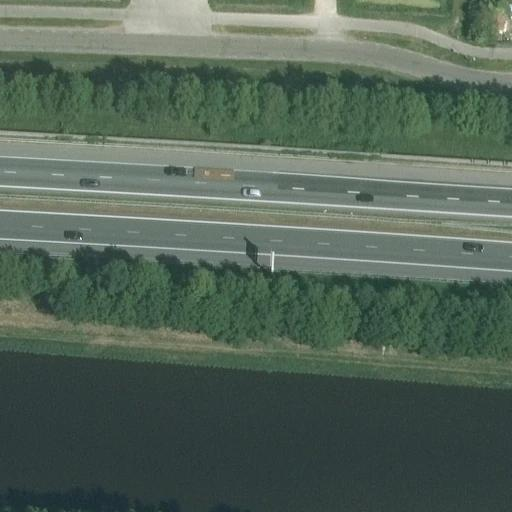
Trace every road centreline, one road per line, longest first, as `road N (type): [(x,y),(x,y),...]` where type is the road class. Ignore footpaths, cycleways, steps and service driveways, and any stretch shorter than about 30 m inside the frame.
road 1 (tertiary): [(0,43),(329,52),(511,87)]
road 2 (motorway): [(0,228),(511,260)]
road 3 (motorway): [(511,209),(0,177)]
